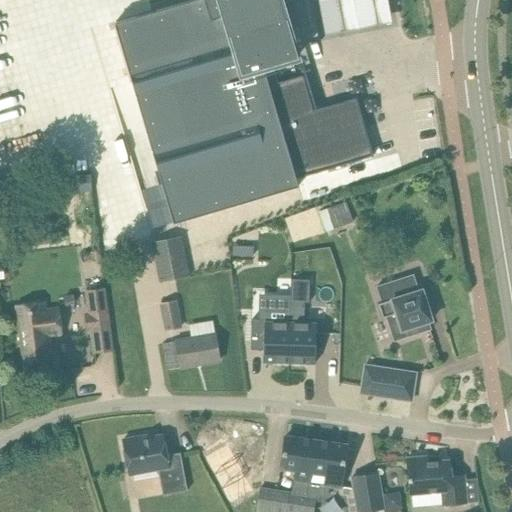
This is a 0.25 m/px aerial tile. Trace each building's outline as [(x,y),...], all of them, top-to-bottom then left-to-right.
[(283,0),(215,0),(121,28),(179,226),(337,180),(334,172),(411,150),(394,92),(317,115),(283,0)] [(389,0),(321,0),(327,31),(393,18),(389,0)] [(102,144),(78,147),(80,165),(104,161),(102,144)] [(327,208),(334,228),(352,222),(345,202),(327,208)] [(320,220),(316,209),(293,217),(297,229),(320,220)] [(189,276),(182,236),(151,242),(158,282),(189,276)] [(253,245),(232,244),(232,254),(253,255),(253,245)] [(386,317),(393,341),(430,330),(427,322),(431,321),(421,290),(418,292),(413,275),(376,286),(381,303),(378,304),(382,318),(386,317)] [(290,311),(288,363),(315,364),(316,323),(304,323),(305,303),(309,303),(310,280),(291,279),(290,295),(290,311)] [(105,290),(84,293),(86,306),(87,313),(108,311),(107,304),(105,290)] [(53,362),(49,338),(61,337),(58,307),(45,308),(44,301),(14,306),(23,367),(53,362)] [(182,327),(178,301),(159,304),(164,330),(182,327)] [(252,319),(251,350),(263,350),(263,362),(288,363),(290,311),(265,310),(265,320),(258,320),(252,319)] [(110,330),(89,332),(92,354),(113,351),(110,330)] [(163,344),(164,350),(168,370),(219,361),(215,335),(163,344)] [(66,394),(113,392),(112,364),(65,365),(66,394)] [(362,379),(360,393),(395,399),(400,371),(365,366),(362,379)] [(140,440),(140,437),(123,440),(129,476),(158,470),(163,495),(187,490),(180,453),(166,456),(162,435),(140,440)] [(285,437),(281,467),(296,470),(295,479),(309,481),(311,472),(310,472),(314,441),(285,437)] [(302,495),(299,511),(314,511),(316,501),(322,502),(329,498),(330,486),(340,487),(344,466),(346,446),(314,441),(310,472),(311,472),(309,481),(307,496),(302,495)] [(227,443),(204,455),(230,504),(253,492),(227,443)] [(426,457),(406,459),(408,479),(410,495),(411,508),(443,505),(446,505),(466,503),(464,475),(450,477),(449,461),(426,462),(426,457)] [(366,493),(354,495),(357,511),(361,511),(383,508),(377,473),(363,476),(366,493)] [(9,490),(0,477),(0,476),(0,511),(45,511),(26,480),(9,490)] [(261,488),(257,511),(299,511),(302,495),(261,488)]
